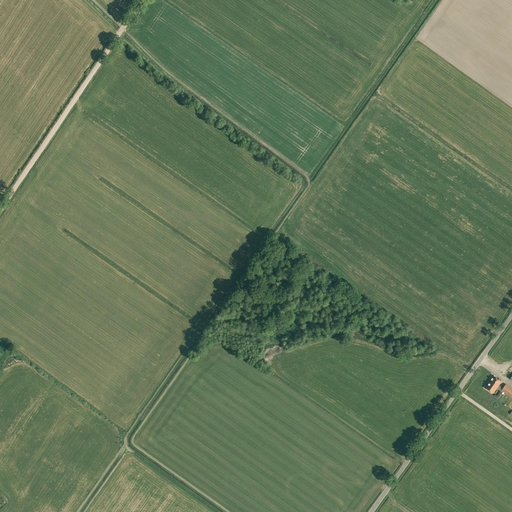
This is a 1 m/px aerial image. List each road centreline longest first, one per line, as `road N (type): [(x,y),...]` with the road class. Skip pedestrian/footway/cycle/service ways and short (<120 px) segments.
road 1 (unclassified): [(370,511),(511,315)]
road 2 (track): [(0,209),(118,33)]
